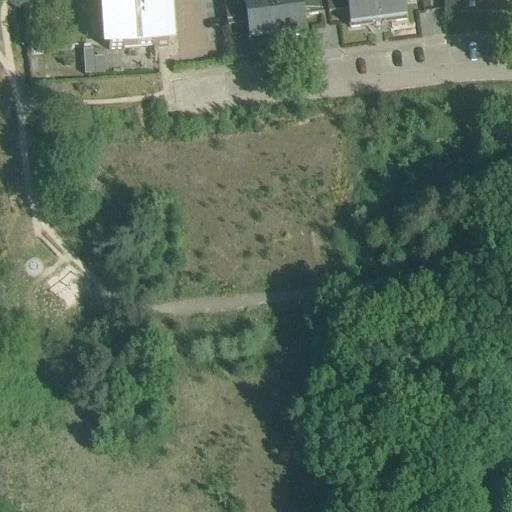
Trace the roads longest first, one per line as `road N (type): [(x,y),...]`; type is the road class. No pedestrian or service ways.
road 1 (residential): [(173,111),(511,70)]
road 2 (unclassified): [(146,312),(427,282)]
road 3 (unclassified): [(427,282),(481,511)]
